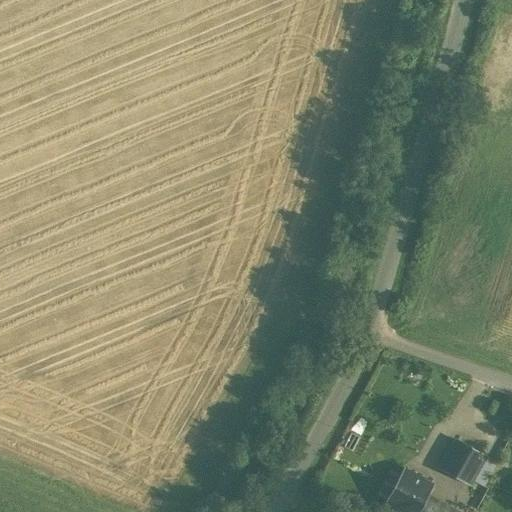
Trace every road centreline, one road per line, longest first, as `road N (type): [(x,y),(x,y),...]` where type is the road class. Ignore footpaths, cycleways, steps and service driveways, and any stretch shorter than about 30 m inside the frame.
road 1 (residential): [(364,327),(462,0)]
road 2 (residential): [(263,511),(364,327)]
road 3 (unclassified): [(511,379),(364,327)]
